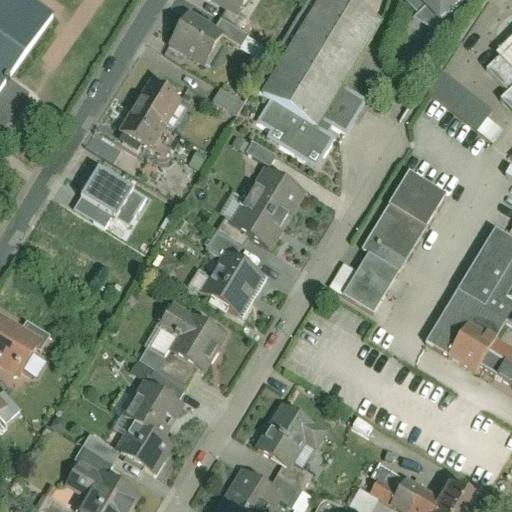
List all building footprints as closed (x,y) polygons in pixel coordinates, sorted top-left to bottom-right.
[(0,78),(44,20),(16,0),(0,0),(0,122),(14,103),(0,92),(0,78)] [(251,0),(201,0),(201,1),(240,22),(251,0)] [(268,142),(315,171),(334,141),(328,137),(332,132),(346,141),(369,104),(346,90),(385,26),(342,0),(318,0),(258,98),(270,105),(257,126),(272,135),(268,142)] [(439,25),(465,0),(415,0),(416,0),(415,0),(408,0),(405,5),(419,19),(427,12),(439,25)] [(223,37),(189,18),(170,51),(204,70),(223,37)] [(511,96),(503,105),(511,114),(511,43),(500,56),(504,60),(490,74),(511,96)] [(440,73),(424,92),(488,147),(499,134),(484,121),(489,115),(440,73)] [(180,104),(148,86),(120,136),(152,154),(180,104)] [(250,149),(246,158),(268,167),(272,158),(250,149)] [(307,196),(263,170),(228,230),(272,256),(307,196)] [(148,202),(99,172),(73,214),(104,233),(112,220),(130,231),(148,202)] [(443,201),(404,177),(359,251),(368,256),(342,299),(372,317),(443,201)] [(492,237),(428,343),(511,393),(511,227),(503,243),(492,237)] [(261,278),(225,256),(200,298),(237,320),(261,278)] [(227,339),(173,308),(161,329),(181,340),(170,359),(204,378),(227,339)] [(44,343),(0,318),(0,372),(21,384),(44,343)] [(185,409),(140,385),(120,422),(133,429),(117,458),(159,481),(175,450),(166,445),(185,409)] [(330,436),(281,408),(254,454),(293,476),(307,451),(318,457),(330,436)] [(136,511),(144,497),(80,464),(65,493),(88,504),(83,511),(136,511)] [(283,511),(290,501),(241,474),(219,511),(283,511)] [(393,511),(486,511),(449,491),(441,505),(405,484),(390,510),(393,511)]
